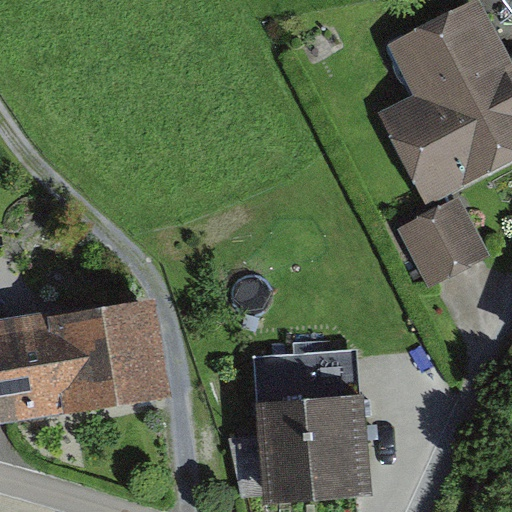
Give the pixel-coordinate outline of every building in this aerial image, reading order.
[(426,106),(392,124),(434,204),(511,163),(511,60),(483,4),(397,50),(426,106)] [(406,235),(436,291),(495,260),(465,204),(406,235)] [(259,416),(363,406),(350,270),(246,280),(259,416)] [(170,400),(153,299),(51,316),(67,410),(68,417),(170,400)] [(0,421),(67,410),(51,316),(0,324),(0,421)] [(259,509),(369,497),(363,406),(259,416),(261,437),(238,439),(259,509)]
